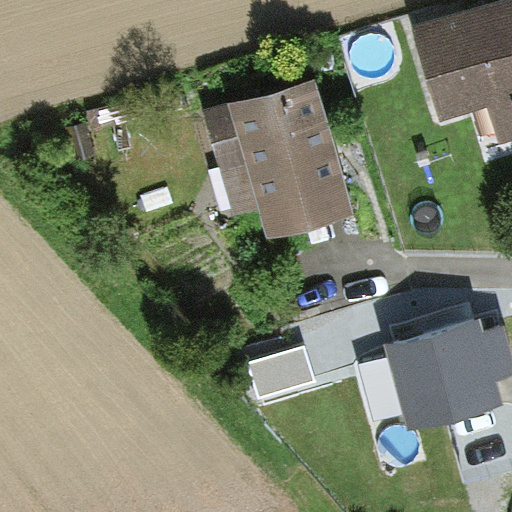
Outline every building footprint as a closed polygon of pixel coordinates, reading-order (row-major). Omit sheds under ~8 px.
[(511,3),(413,30),(445,148),(511,129),(511,3)] [(262,233),(334,215),(300,83),(228,102),(262,233)] [(463,325),(380,349),(400,420),(483,397),(463,325)] [(301,376),(338,369),(331,336),(295,343),(301,376)] [(382,511),(427,511),(424,495),(380,503),(382,511)]
